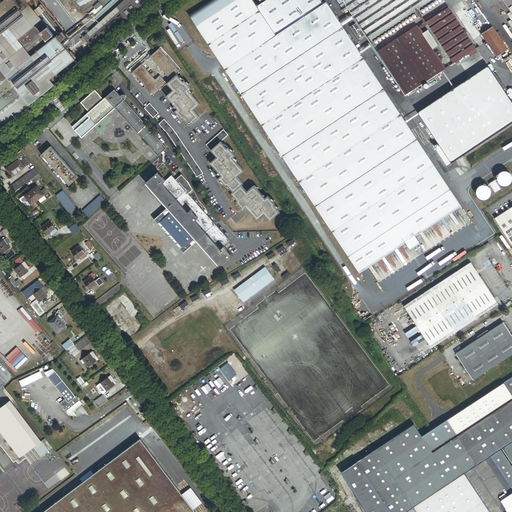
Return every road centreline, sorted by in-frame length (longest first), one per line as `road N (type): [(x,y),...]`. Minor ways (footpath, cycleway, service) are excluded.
road 1 (unclassified): [(236,511),(0,194)]
road 2 (tertiary): [(0,149),(167,0)]
road 3 (unknown): [(282,251),(118,354)]
road 4 (unknown): [(137,380),(68,429),(55,427),(25,395)]
